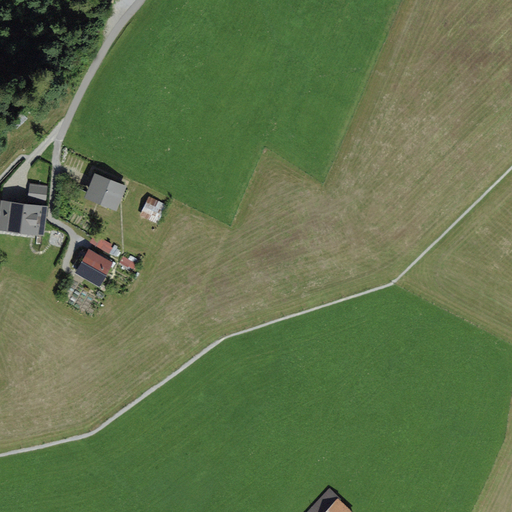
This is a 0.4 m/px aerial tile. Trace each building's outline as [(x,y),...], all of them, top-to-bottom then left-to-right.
[(97,178),(91,194),(114,204),(121,187),(97,178)] [(7,217),(36,226),(41,206),(37,205),(40,194),(21,189),(18,199),(12,198),(7,217)] [(165,208),(149,199),(142,215),(148,219),(149,217),(158,222),(165,208)] [(89,253),(83,250),(73,266),(101,282),(112,264),(90,251),(89,253)] [(117,266),(130,272),(135,260),(122,255),(117,266)] [(309,511),(351,511),(329,491),(309,511)]
